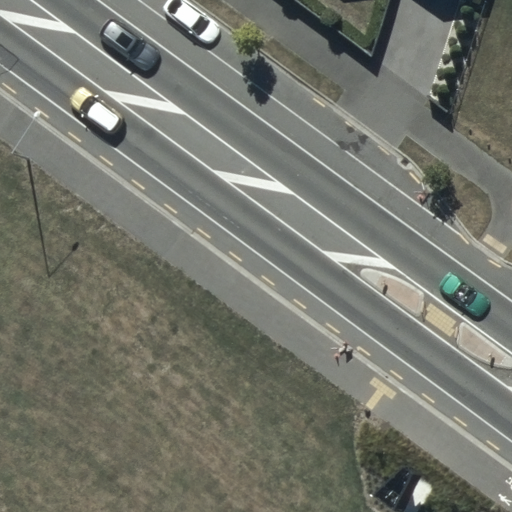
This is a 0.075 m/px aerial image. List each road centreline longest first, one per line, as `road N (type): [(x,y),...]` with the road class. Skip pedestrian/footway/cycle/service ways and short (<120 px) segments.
road 1 (secondary): [(511,418),(0,42)]
road 2 (secondary): [(56,0),(511,333)]
